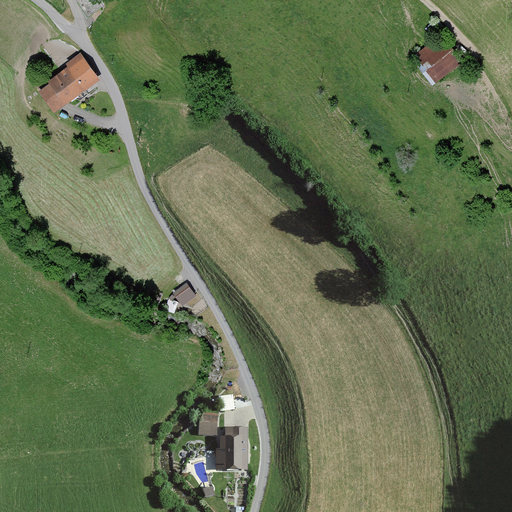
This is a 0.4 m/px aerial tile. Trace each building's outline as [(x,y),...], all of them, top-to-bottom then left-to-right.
[(76,0),(75,1),(89,17),(104,4),(100,0),(76,0)] [(412,58),(434,85),(462,63),(441,36),(412,58)] [(39,90),(55,112),(99,79),(79,53),(65,63),(67,66),(46,81),(48,83),(39,90)] [(195,295),(186,284),(174,293),(182,304),(195,295)] [(222,410),(235,409),(234,394),(220,395),(222,410)] [(200,435),(216,435),(216,417),(201,416),(200,435)] [(216,474),(248,474),(246,430),(230,430),(230,441),(219,442),(219,453),(215,453),(216,474)]
